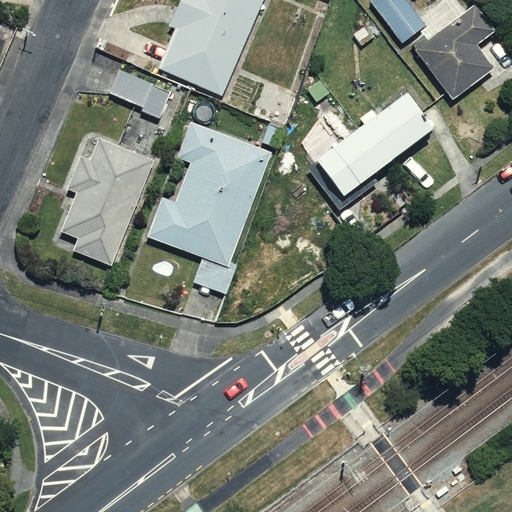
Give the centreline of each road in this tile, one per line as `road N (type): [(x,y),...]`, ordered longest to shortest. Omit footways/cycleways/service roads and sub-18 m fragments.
road 1 (tertiary): [(204,433),(511,203)]
road 2 (residential): [(204,433),(180,403),(130,377),(0,329)]
road 3 (residential): [(0,175),(71,0)]
road 4 (tertiary): [(101,511),(204,433)]
